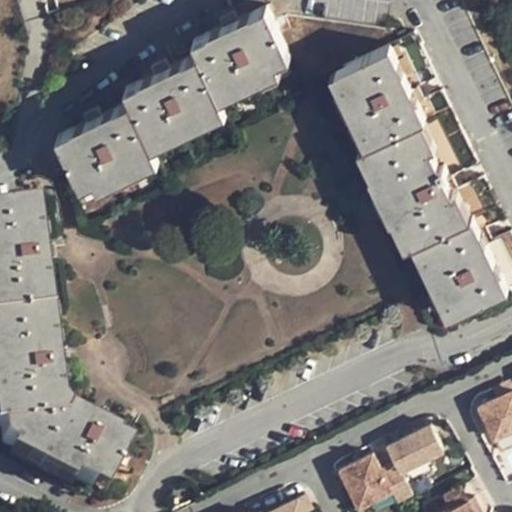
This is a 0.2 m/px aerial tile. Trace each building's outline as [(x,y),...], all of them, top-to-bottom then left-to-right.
[(131,97),(102,111),(88,118),(58,132),(77,173),(91,166),(96,177),(155,148),(150,136),(223,100),(218,90),(277,60),(274,52),(287,46),(267,3),(238,17),(225,23),(195,38),(200,50),(171,64),(157,71),(126,86),(131,97)] [(221,15),(225,23),(238,17),(234,8),(221,15)] [(414,28),(392,39),(413,83),(437,72),(414,28)] [(509,284),(487,239),(480,226),(471,210),(465,214),(452,188),(446,173),(418,115),(426,112),(420,97),(413,83),(392,39),(338,66),(373,138),(366,141),(379,167),(378,170),(399,213),(401,213),(413,240),(420,236),(456,310),(509,284)] [(153,63),(157,71),(171,64),(167,56),(153,63)] [(443,86),(420,97),(426,112),(418,115),(446,173),(477,157),(443,86)] [(85,113),(88,118),(102,111),(99,105),(85,113)] [(484,172),(452,188),(465,214),(471,210),(480,226),(504,213),(484,172)] [(112,443),(94,434),(77,425),(54,414),(49,376),(46,356),(35,268),(32,246),(26,203),(0,206),(0,421),(3,443),(91,487),(98,475),(110,480),(130,443),(116,436),(112,443)] [(511,228),(511,227),(487,239),(509,284),(511,289),(511,288),(511,228)] [(48,244),(32,246),(35,268),(51,266),(48,244)] [(62,354),(46,356),(49,376),(64,374),(62,354)] [(511,380),(499,386),(502,393),(511,388),(511,380)] [(511,388),(502,393),(481,402),(497,436),(511,429),(511,388)] [(86,408),(77,425),(94,434),(104,417),(86,408)] [(433,424),(390,444),(397,461),(383,468),(375,452),(336,469),(343,484),(350,482),(360,505),(370,500),(393,490),(398,501),(414,494),(403,470),(445,449),(433,424)] [(368,429),(360,433),(363,437),(365,439),(366,443),(365,450),(374,446),(368,429)] [(511,429),(497,436),(502,446),(511,441),(511,429)] [(463,483),(443,492),(450,507),(469,498),(463,483)] [(393,490),(370,500),(375,511),(398,501),(393,490)] [(250,511),(250,510),(245,511),(308,511),(308,510),(313,507),(307,493),(268,511),(250,511)] [(450,507),(439,511),(481,511),(474,496),(469,498),(450,507)]
